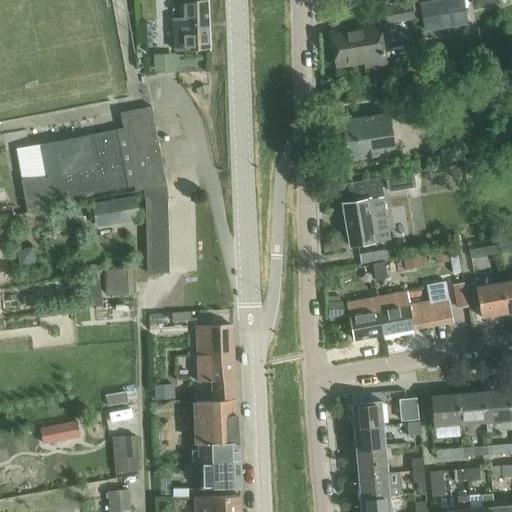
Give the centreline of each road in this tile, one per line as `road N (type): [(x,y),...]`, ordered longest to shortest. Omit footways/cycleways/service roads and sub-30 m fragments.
road 1 (tertiary): [(251,322),(237,0)]
road 2 (residential): [(251,322),(196,144),(165,89),(153,92)]
road 3 (residential): [(313,381),(303,120)]
road 4 (residential): [(251,350),(270,319),(282,176),(303,120)]
road 5 (residential): [(313,381),(511,342)]
road 6 (tertiary): [(259,511),(251,350)]
road 7 (residential): [(323,511),(313,381)]
road 8 (residential): [(303,120),(300,0)]
